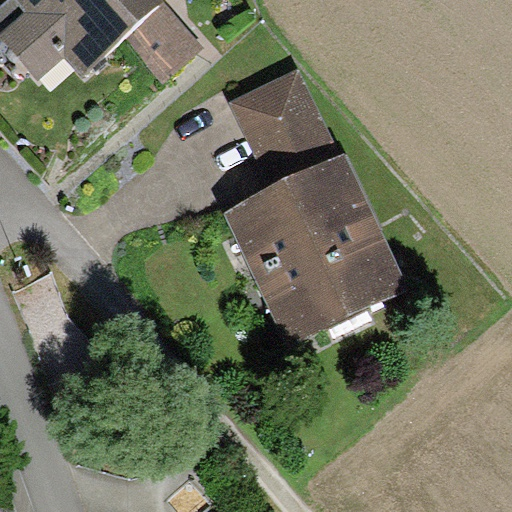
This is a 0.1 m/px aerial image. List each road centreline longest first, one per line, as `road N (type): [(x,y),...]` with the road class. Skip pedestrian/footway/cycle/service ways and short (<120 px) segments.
road 1 (track): [(297,511),(135,325)]
road 2 (residential): [(0,367),(48,511)]
